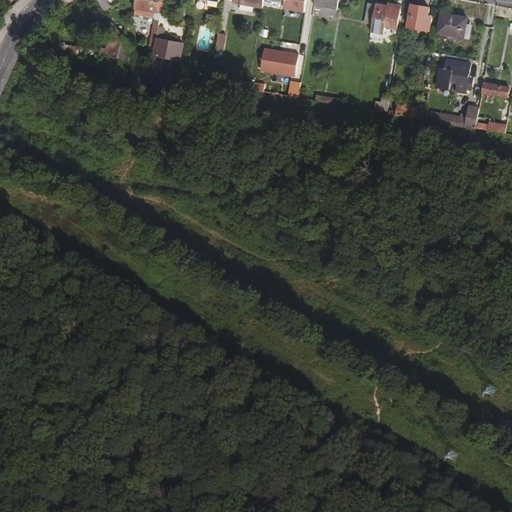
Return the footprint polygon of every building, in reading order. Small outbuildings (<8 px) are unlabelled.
[(109,0),(101,0),(107,10),(113,7),(109,0)] [(158,34),(164,0),(137,0),(135,15),(155,18),(148,55),(154,56),(158,34)] [(218,9),(220,2),(209,0),(208,7),(218,9)] [(286,0),(286,3),(285,9),(306,12),(307,0),(286,0)] [(315,0),(315,7),(338,11),(339,0),(315,0)] [(373,25),(376,6),(369,4),(365,24),(373,25)] [(373,25),(371,33),(384,35),(385,27),(397,29),(401,10),(388,8),(376,6),(373,25)] [(414,6),(409,27),(430,31),(432,20),(428,19),(430,8),(414,6)] [(442,14),(439,33),(470,38),(471,28),(466,27),(468,19),(442,14)] [(103,47),(99,66),(137,71),(148,72),(147,68),(134,49),(133,50),(115,28),(109,49),(103,47)] [(216,46),(224,47),(226,30),(220,29),(216,46)] [(158,34),(154,56),(181,61),(184,45),(163,41),(164,36),(158,34)] [(65,46),(62,59),(85,63),(87,51),(65,46)] [(216,46),(215,55),(210,83),(226,85),(228,74),(219,73),(224,47),(216,46)] [(262,71),(296,77),(300,56),(265,50),(262,71)] [(471,91),(472,83),(468,82),(468,79),(471,65),(448,61),(447,70),(441,69),(438,87),(450,90),(451,82),(459,83),(457,92),(466,93),(466,90),(471,91)] [(234,87),(249,89),(250,82),(235,80),(234,87)] [(251,90),(264,92),(265,85),(252,83),(251,90)] [(510,88),(485,83),(483,93),(508,98),(510,88)] [(376,101),(374,111),(388,114),(391,95),(384,94),(382,102),(376,101)] [(317,95),(316,101),(328,103),(329,97),(317,95)] [(329,97),(328,103),(341,106),(342,100),(329,97)] [(398,104),(396,115),(418,119),(419,109),(411,107),(411,106),(398,104)] [(453,118),(452,125),(477,130),(480,110),(469,108),(468,120),(453,118)] [(424,116),(423,120),(446,125),(447,120),(424,116)] [(495,126),(494,133),(506,135),(507,129),(495,126)]
